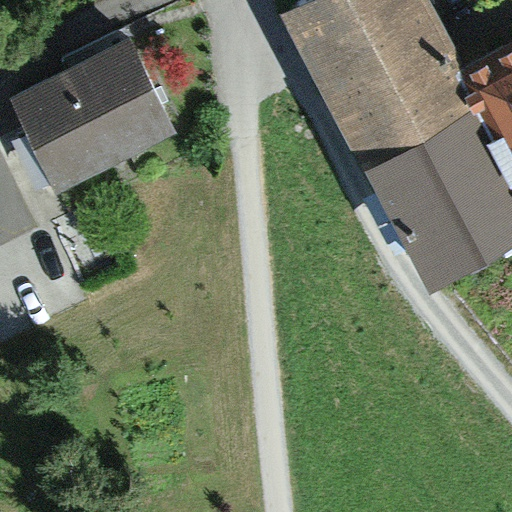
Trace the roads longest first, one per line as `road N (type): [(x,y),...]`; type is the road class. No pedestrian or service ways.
road 1 (track): [(276,511),(237,0)]
road 2 (track): [(254,0),(394,252),(511,398)]
